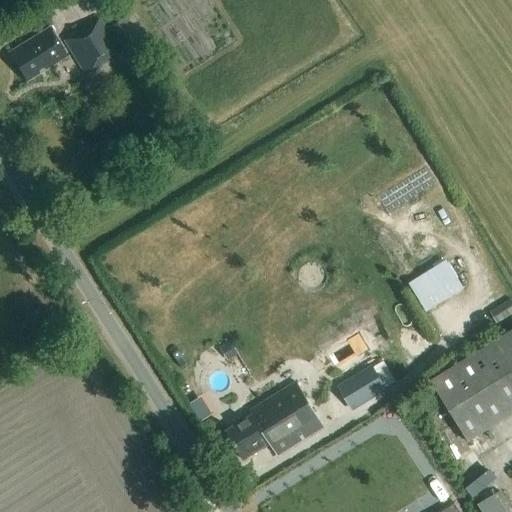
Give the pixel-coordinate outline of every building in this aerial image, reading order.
[(139,42),(125,17),(109,28),(123,52),(139,42)] [(99,18),(79,31),(64,40),(86,76),(122,54),(99,18)] [(27,82),(68,57),(50,28),(9,53),(27,82)] [(469,443),(511,416),(511,330),(430,381),(469,443)] [(350,412),(385,390),(370,365),(335,387),(350,412)] [(250,411),(253,416),(226,432),(244,461),(271,445),(278,456),(324,428),(297,383),(250,411)] [(511,511),(511,509),(501,491),(477,506),(480,511),(511,511)]
